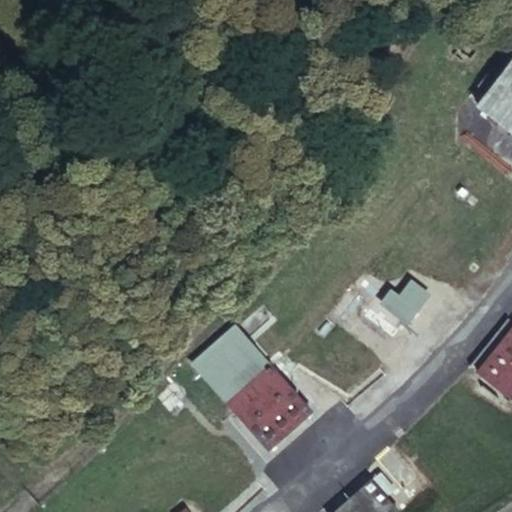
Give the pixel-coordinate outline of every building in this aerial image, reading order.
[(511,59),(474,109),(511,137),(511,59)] [(399,297),(391,290),(379,305),(407,327),(430,296),(411,281),(399,297)] [(190,362),(269,448),(313,409),(235,324),(190,362)] [(511,328),(477,374),(511,401),(511,328)] [(180,401),(168,388),(157,398),(169,411),(180,401)] [(373,479),(387,496),(395,489),(380,472),(373,479)] [(399,511),(400,511),(387,496),(373,479),(371,477),(330,511),(399,511)]
